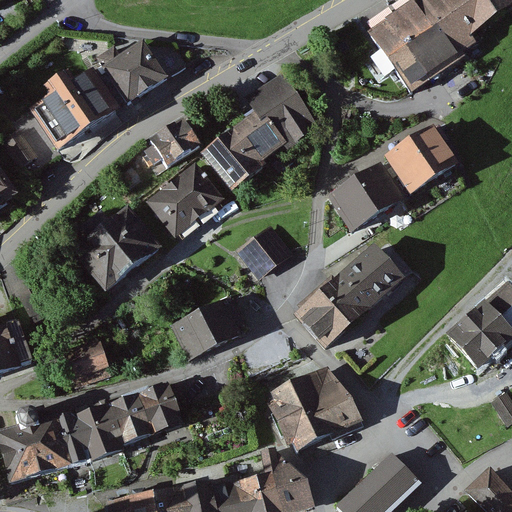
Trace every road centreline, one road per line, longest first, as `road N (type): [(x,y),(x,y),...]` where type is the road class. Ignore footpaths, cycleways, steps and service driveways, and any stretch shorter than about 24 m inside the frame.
road 1 (residential): [(0,407),(59,407),(197,373),(259,340),(300,300),(318,255),(319,198),(340,96),(270,55)]
road 2 (residential): [(0,257),(117,152),(270,55)]
road 3 (residential): [(270,55),(101,24),(69,1)]
